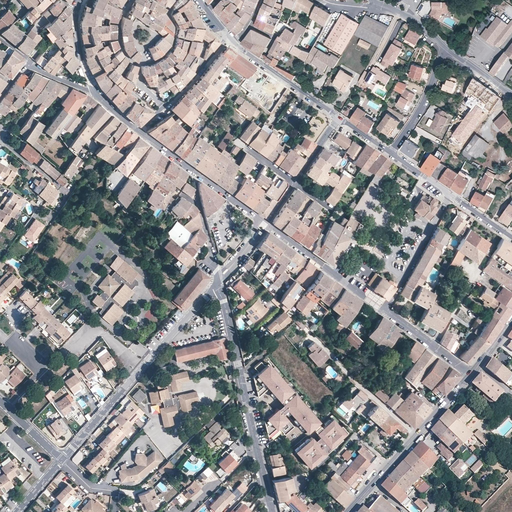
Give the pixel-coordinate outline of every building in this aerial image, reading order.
[(20,0),(24,4),(29,10),(32,6),(38,12),(42,10),(36,4),(38,2),(36,0),(20,0)] [(48,8),(55,17),(57,16),(65,6),(60,0),(58,0),(48,8)] [(100,9),(106,11),(109,4),(103,1),(104,0),(94,0),(92,6),(100,9)] [(181,10),(191,4),(189,1),(188,0),(185,0),(176,8),(174,6),(171,14),(177,10),(178,11),(181,10)] [(176,8),(185,0),(178,0),(174,6),(176,8)] [(235,0),(234,2),(239,6),(242,9),(245,2),(246,1),(244,0),(235,0)] [(294,9),(297,0),(285,0),(284,5),(294,9)] [(312,15),(317,5),(309,0),(297,0),(294,9),(293,9),(300,12),(302,9),(312,15)] [(433,0),(433,7),(430,13),(441,18),(444,12),(448,12),(449,2),(444,2),(443,0),(433,0)] [(39,2),(38,2),(36,4),(42,10),(42,9),(45,6),(40,1),(39,1),(39,2)] [(147,14),(150,9),(147,7),(141,4),(135,1),(132,7),(142,12),(147,14)] [(215,8),(221,15),(228,7),(222,1),(215,8)] [(228,24),(228,23),(238,14),(242,9),(239,6),(234,2),(234,1),(228,7),(221,15),(228,24)] [(246,10),(252,14),(255,7),(245,2),(242,9),(245,11),(246,10)] [(274,6),(265,2),(263,7),(272,12),(280,14),(282,15),(284,10),(282,10),(275,7),(274,6)] [(109,13),(118,16),(120,9),(109,4),(106,11),(109,13)] [(166,9),(158,4),(153,11),(151,16),(152,17),(152,16),(156,18),(159,14),(160,14),(164,13),(166,9)] [(188,20),(197,16),(191,4),(181,10),(182,11),(183,11),(188,20)] [(104,16),(108,17),(109,13),(106,11),(100,9),(92,6),(91,8),(85,5),(84,10),(95,13),(95,14),(99,15),(103,16),(104,16)] [(293,9),(294,9),(284,5),(282,10),(284,10),(292,13),(293,9)] [(329,19),(332,13),(322,7),(317,5),(312,15),(312,16),(320,21),(325,24),(326,25),(329,19)] [(28,11),(34,16),(38,12),(32,6),(29,10),(28,11)] [(65,6),(57,16),(61,20),(70,12),(71,11),(65,6)] [(139,19),(142,12),(132,7),(129,13),(130,13),(135,16),(136,16),(139,19)] [(272,12),(263,7),(259,18),(268,22),(277,26),(279,21),(282,15),(280,14),(278,18),(273,17),(273,16),(271,15),(272,12)] [(43,14),(50,22),(55,17),(48,8),(43,14)] [(240,21),(246,24),(251,15),(252,14),(246,10),(245,11),(242,9),(238,14),(242,17),(240,21)] [(7,10),(0,16),(0,31),(12,22),(16,19),(7,10)] [(80,20),(80,23),(94,24),(99,24),(99,19),(99,15),(95,14),(95,13),(84,10),(80,20)] [(175,20),(181,16),(178,11),(177,10),(171,14),(175,20)] [(24,16),(30,21),(33,18),(34,16),(28,11),(24,15),(24,16)] [(42,30),(51,41),(52,39),(60,35),(59,33),(70,26),(70,12),(61,20),(57,16),(55,17),(50,22),(42,30)] [(148,25),(152,17),(151,16),(147,14),(142,12),(139,19),(148,25)] [(108,17),(107,20),(116,21),(118,16),(109,13),(108,17)] [(173,26),(164,13),(160,14),(159,14),(156,18),(162,22),(161,25),(166,28),(172,36),(173,31),(172,31),(173,26)] [(228,23),(233,29),(237,25),(240,21),(242,17),(238,14),(228,23)] [(341,55),(360,24),(343,14),(324,44),(341,55)] [(162,22),(156,18),(152,16),(152,17),(148,25),(147,26),(149,27),(150,25),(157,30),(158,30),(161,25),(162,22)] [(193,27),(203,28),(197,16),(188,20),(184,22),(187,27),(193,27)] [(381,42),(388,28),(365,16),(355,34),(379,46),(381,42)] [(130,19),(128,18),(123,17),(121,26),(121,29),(128,30),(130,19)] [(487,28),(482,34),(499,47),(501,44),(502,45),(511,32),(511,20),(508,24),(498,17),(488,29),(487,28)] [(268,22),(259,18),(256,24),(265,29),(268,22)] [(242,30),(246,24),(240,21),(237,25),(233,29),(237,34),(242,30)] [(303,34),(306,28),(305,27),(296,21),(294,22),(291,26),(293,27),(296,28),(295,33),(296,34),(291,43),(295,45),(301,33),(303,34)] [(12,22),(0,31),(0,32),(15,45),(26,32),(12,22)] [(267,30),(266,32),(272,35),(274,32),(277,26),(268,22),(265,29),(267,30)] [(82,33),(89,32),(95,32),(103,31),(104,31),(107,28),(107,24),(99,24),(94,24),(80,23),(82,33)] [(170,44),(172,36),(166,28),(161,25),(158,30),(157,30),(157,31),(163,35),(162,37),(170,44)] [(59,33),(60,35),(62,38),(66,36),(70,37),(70,27),(70,26),(59,33)] [(416,45),(422,33),(412,26),(405,38),(416,45)] [(184,30),(185,27),(179,27),(177,36),(182,37),(184,30)] [(190,38),(193,27),(187,27),(185,27),(184,30),(182,37),(189,38),(190,38)] [(207,47),(212,50),(219,41),(204,28),(203,28),(193,27),(190,38),(189,38),(189,39),(190,39),(200,41),(201,37),(208,42),(207,47)] [(26,32),(15,45),(25,52),(30,46),(31,47),(40,36),(30,28),(26,32)] [(286,28),(281,37),(286,39),(291,43),(296,34),(295,33),(286,28)] [(269,43),(271,39),(258,32),(252,29),(246,38),(267,47),(269,43)] [(92,44),(91,38),(89,32),(82,33),(84,46),(92,44)] [(92,44),(98,42),(97,38),(99,38),(95,32),(89,32),(91,38),(92,44)] [(46,61),(42,67),(49,71),(49,72),(61,56),(61,55),(66,48),(71,51),(72,51),(72,44),(71,44),(70,44),(62,40),(63,39),(62,38),(60,35),(52,39),(59,48),(52,56),(51,55),(46,61)] [(163,52),(170,44),(162,37),(157,42),(155,44),(163,52)] [(267,47),(246,38),(242,44),(261,57),(263,53),(266,49),(267,47)] [(389,51),(398,56),(402,48),(399,46),(402,42),(395,38),(389,49),(390,50),(389,51)] [(112,51),(118,47),(116,39),(108,40),(112,51)] [(131,39),(121,41),(125,50),(130,46),(132,45),(131,39)] [(179,48),(184,50),(187,40),(182,39),(179,47),(179,48)] [(188,45),(198,48),(200,41),(190,39),(189,39),(188,45)] [(283,43),(278,39),(274,46),(280,49),(278,52),(284,55),(287,50),(281,46),(283,43)] [(303,50),(295,45),(291,43),(286,39),(283,43),(281,46),(287,50),(305,60),(310,52),(303,50)] [(358,44),(368,49),(371,44),(361,39),(358,44)] [(112,51),(108,40),(103,41),(105,46),(94,51),(94,52),(97,58),(105,54),(106,54),(112,51)] [(105,46),(103,41),(100,41),(98,42),(92,44),(84,46),(85,57),(94,52),(94,51),(105,46)] [(505,51),(489,72),(494,76),(496,73),(498,70),(509,55),(511,57),(511,43),(506,52),(505,51)] [(159,55),(163,52),(155,44),(152,46),(159,55)] [(130,46),(125,50),(129,56),(129,57),(136,49),(132,45),(130,46)] [(170,51),(175,56),(179,48),(179,47),(175,45),(172,50),(171,49),(170,51)] [(195,56),(198,48),(188,45),(186,52),(193,54),(194,55),(195,56)] [(0,49),(0,65),(4,60),(12,49),(9,46),(8,46),(4,52),(0,49)] [(153,59),(159,55),(152,46),(148,47),(148,48),(153,59)] [(247,79),(256,67),(250,63),(226,46),(221,53),(228,59),(225,62),(247,79)] [(280,49),(274,46),(271,52),(276,55),(275,57),(280,60),(284,55),(278,52),(280,49)] [(331,55),(315,46),(310,52),(305,60),(311,64),(312,63),(319,67),(318,68),(324,72),(328,64),(334,67),(340,58),(332,53),(331,55)] [(61,55),(61,56),(67,60),(70,56),(71,51),(66,48),(61,55)] [(175,56),(179,59),(184,52),(184,50),(179,48),(175,56)] [(5,74),(10,78),(25,59),(13,49),(12,49),(4,60),(12,65),(5,74)] [(136,49),(129,57),(135,61),(137,61),(140,53),(136,49)] [(118,61),(123,56),(120,50),(113,55),(115,58),(116,58),(118,61)] [(170,51),(166,55),(173,62),(171,63),(173,65),(179,59),(175,56),(170,51)] [(393,64),(398,56),(389,51),(389,52),(387,51),(381,63),(387,67),(390,62),(393,64)] [(97,58),(94,52),(85,57),(87,63),(97,58)] [(182,61),(187,66),(190,62),(194,55),(193,54),(186,52),(181,61),(182,61)] [(263,53),(261,57),(265,59),(276,67),(277,65),(280,60),(275,57),(276,55),(271,52),(268,56),(263,53)] [(224,63),(225,62),(228,59),(221,53),(210,67),(217,73),(220,69),(220,68),(223,65),(224,63)] [(99,63),(108,58),(106,56),(106,54),(105,54),(97,58),(99,63)] [(117,62),(118,61),(116,58),(115,58),(113,55),(108,59),(112,67),(117,62)] [(163,58),(168,65),(169,65),(171,63),(173,62),(166,55),(163,58)] [(61,56),(49,72),(53,74),(55,71),(60,64),(62,65),(62,66),(63,65),(67,60),(61,56)] [(78,61),(70,56),(67,60),(63,65),(70,72),(78,61)] [(118,72),(127,60),(123,56),(118,61),(117,62),(112,67),(112,68),(114,70),(117,73),(118,72)] [(87,63),(89,68),(99,63),(97,58),(87,63)] [(108,77),(114,70),(112,68),(112,67),(108,59),(108,58),(99,63),(89,68),(93,76),(103,70),(105,75),(108,77)] [(163,73),(165,76),(168,74),(170,73),(165,67),(168,65),(163,58),(157,62),(160,69),(160,70),(163,73)] [(177,67),(182,61),(181,61),(179,59),(173,65),(177,67)] [(4,60),(0,65),(0,70),(5,74),(12,65),(4,60)] [(176,68),(182,73),(187,66),(182,61),(177,67),(176,68)] [(154,77),(155,80),(156,80),(157,81),(165,76),(163,73),(156,77),(155,72),(160,70),(160,69),(157,62),(152,65),(153,75),(154,75),(154,77)] [(187,66),(194,72),(197,63),(194,62),(192,64),(190,62),(187,66)] [(173,71),(174,71),(176,68),(177,67),(173,65),(171,63),(169,65),(170,66),(171,65),(174,69),(173,70),(173,71)] [(135,73),(136,69),(137,66),(131,64),(128,69),(131,71),(135,73)] [(421,71),(423,72),(425,68),(413,64),(409,76),(419,79),(421,71)] [(140,66),(141,73),(142,73),(142,75),(153,75),(152,65),(140,66)] [(165,67),(170,73),(173,71),(173,70),(170,66),(169,65),(168,65),(165,67)] [(277,65),(276,67),(277,68),(293,79),(293,80),(296,75),(277,65)] [(182,73),(189,78),(194,72),(187,66),(182,73)] [(372,83),(375,77),(387,84),(391,76),(380,70),(376,68),(374,66),(369,73),(365,71),(359,81),(363,84),(364,83),(369,86),(370,86),(372,83)] [(217,73),(210,67),(201,77),(218,91),(218,90),(226,80),(226,79),(217,73)] [(174,71),(178,78),(180,76),(182,73),(176,68),(174,71)] [(511,68),(508,74),(503,82),(506,84),(511,75),(511,68)] [(136,73),(135,73),(131,71),(128,69),(124,76),(133,82),(136,73)] [(220,69),(217,73),(226,79),(227,77),(225,75),(226,73),(220,69)] [(341,69),(334,82),(343,87),(342,89),(346,92),(354,77),(341,69)] [(96,81),(105,75),(103,70),(93,76),(96,81)] [(111,80),(117,73),(114,70),(108,77),(111,80)] [(173,82),(178,89),(183,84),(178,78),(174,71),(173,71),(170,73),(168,74),(173,82)] [(41,76),(41,75),(33,72),(29,78),(28,79),(22,88),(20,90),(16,97),(7,109),(10,112),(12,109),(14,111),(23,100),(37,81),(41,76)] [(104,92),(111,99),(120,88),(126,80),(121,77),(117,73),(111,80),(113,82),(104,92)] [(178,78),(183,84),(189,78),(182,73),(180,76),(178,78)] [(22,88),(28,79),(21,74),(15,83),(22,88)] [(154,84),(154,85),(157,92),(173,82),(168,74),(165,76),(157,81),(156,80),(155,80),(155,82),(154,84)] [(48,78),(41,75),(41,76),(37,81),(23,100),(29,104),(48,78)] [(105,75),(96,81),(99,86),(108,77),(105,75)] [(148,85),(154,84),(155,82),(155,80),(154,77),(154,75),(153,75),(142,75),(143,78),(144,78),(146,82),(148,85)] [(442,89),(453,93),(458,79),(447,75),(445,80),(447,80),(446,85),(444,84),(442,89)] [(99,86),(104,92),(113,82),(111,80),(108,77),(99,86)] [(218,91),(201,77),(194,85),(204,95),(211,100),(218,91)] [(268,87),(265,84),(262,83),(263,81),(257,77),(253,82),(256,84),(252,89),(261,96),(268,87)] [(55,81),(48,78),(29,104),(27,107),(33,111),(34,111),(55,81)] [(501,98),(475,79),(467,92),(471,95),(467,104),(473,108),(453,135),(464,142),(486,110),(484,108),(486,106),(492,111),(501,98)] [(126,93),(127,91),(132,84),(126,80),(120,88),(125,92),(126,93)] [(62,84),(55,81),(34,111),(33,111),(18,131),(25,137),(36,120),(37,120),(32,116),(35,112),(37,114),(44,105),(46,106),(50,101),(52,98),(55,94),(56,93),(62,84)] [(407,85),(398,82),(394,89),(395,90),(403,94),(397,104),(405,108),(407,104),(409,105),(411,102),(416,94),(406,89),(407,85)] [(9,91),(16,97),(20,90),(22,88),(15,83),(10,90),(9,91)] [(63,99),(70,88),(62,84),(56,93),(55,94),(63,99)] [(204,95),(194,85),(189,90),(199,100),(204,95)] [(234,94),(238,89),(233,85),(228,91),(231,93),(232,92),(234,94)] [(80,100),(85,94),(71,87),(70,88),(63,99),(60,103),(63,105),(57,112),(53,118),(43,130),(52,137),(56,132),(59,128),(61,126),(72,112),(76,106),(80,100)] [(111,99),(116,104),(125,92),(120,88),(111,99)] [(199,100),(189,90),(184,95),(200,110),(202,112),(203,111),(210,101),(211,100),(204,95),(199,100)] [(3,115),(7,109),(16,97),(9,91),(0,103),(0,115),(1,113),(3,115)] [(134,101),(136,98),(127,91),(126,93),(125,92),(116,104),(116,105),(124,114),(124,113),(134,101)] [(220,92),(218,91),(211,100),(210,101),(212,102),(220,92)] [(92,107),(96,102),(96,101),(85,93),(85,94),(80,100),(88,107),(89,105),(92,107)] [(200,110),(184,95),(179,100),(196,116),(200,110)] [(251,114),(254,117),(259,111),(244,99),(243,100),(238,96),(234,100),(240,105),(237,108),(249,117),(251,114)] [(217,106),(219,108),(225,99),(223,97),(217,106)] [(83,113),(88,107),(80,100),(76,106),(83,113)] [(196,116),(179,100),(170,109),(173,112),(178,116),(181,119),(186,123),(191,127),(195,122),(197,119),(198,118),(196,116)] [(131,119),(142,107),(134,101),(124,113),(131,119)] [(95,129),(110,113),(106,110),(99,104),(94,111),(85,122),(85,123),(93,131),(95,129)] [(40,115),(46,106),(44,105),(37,114),(40,115)] [(152,112),(143,106),(142,107),(131,119),(139,125),(152,112)] [(366,130),(370,132),(376,122),(366,116),(367,113),(368,113),(359,107),(351,119),(366,130)] [(447,112),(440,108),(438,112),(439,112),(437,115),(434,121),(431,127),(440,132),(448,118),(444,116),(447,112)] [(79,118),(72,112),(61,126),(69,131),(78,119),(79,118)] [(366,116),(376,122),(377,119),(367,113),(366,116)] [(393,125),(396,127),(401,121),(389,113),(378,128),(387,134),(393,125)] [(494,122),(504,133),(511,125),(511,121),(504,113),(494,122)] [(173,121),(169,115),(157,124),(146,131),(154,137),(169,124),(173,121)] [(104,141),(120,122),(116,119),(113,116),(92,137),(94,138),(102,143),(104,141)] [(181,119),(178,116),(173,121),(169,124),(154,137),(161,142),(163,143),(181,127),(177,123),(181,119)] [(36,120),(25,137),(24,138),(30,143),(33,140),(44,124),(37,120),(36,120)] [(239,137),(247,143),(260,127),(251,121),(239,137)] [(113,142),(126,126),(120,122),(104,141),(111,145),(113,142)] [(187,132),(172,150),(178,155),(194,134),(196,131),(197,132),(199,130),(195,128),(198,124),(195,122),(191,127),(187,132)] [(84,141),(93,131),(85,123),(76,135),(84,141)] [(260,127),(247,143),(257,150),(271,130),(271,129),(263,124),(260,127)] [(390,136),(396,127),(393,125),(387,134),(390,136)] [(119,146),(131,131),(130,130),(126,126),(113,142),(119,146)] [(181,127),(163,143),(172,150),(187,132),(181,127)] [(271,130),(257,150),(262,154),(265,156),(273,144),(277,139),(280,135),(271,129),(271,130)] [(126,149),(137,135),(131,131),(119,146),(116,150),(123,154),(126,149)] [(217,146),(221,149),(224,145),(228,140),(231,135),(227,132),(217,146)] [(346,149),(351,141),(349,139),(339,132),(333,140),(346,149)] [(178,155),(182,157),(198,136),(194,134),(178,155)] [(473,155),(479,160),(483,154),(490,144),(476,134),(461,154),(470,160),(473,155)] [(83,142),(84,141),(76,135),(72,140),(67,147),(74,153),(83,142)] [(137,157),(148,144),(145,141),(137,135),(126,149),(137,157)] [(198,136),(182,157),(187,161),(193,165),(208,144),(205,142),(201,139),(198,136)] [(64,142),(67,147),(72,140),(68,137),(64,142)] [(299,145),(309,151),(315,143),(303,137),(299,145)] [(99,147),(102,143),(94,138),(93,140),(99,147)] [(420,148),(407,139),(400,149),(413,158),(420,148)] [(33,140),(30,143),(30,144),(33,146),(39,151),(40,153),(44,148),(33,140)] [(362,148),(351,141),(346,149),(345,152),(349,154),(348,156),(354,160),(362,148)] [(22,148),(19,152),(25,157),(32,148),(25,143),(22,148)] [(110,147),(102,143),(99,147),(94,153),(104,159),(113,148),(110,147)] [(299,150),(306,155),(307,154),(309,151),(299,145),(297,143),(296,143),(291,149),(297,153),(299,150)] [(361,167),(365,169),(378,152),(377,152),(365,143),(362,148),(354,160),(352,163),(361,167)] [(208,144),(193,165),(200,170),(204,173),(219,152),(208,144)] [(273,144),(265,156),(273,161),(278,154),(279,153),(281,150),(273,144)] [(221,149),(219,152),(220,153),(226,157),(228,154),(228,153),(223,149),(225,146),(224,145),(221,149)] [(234,154),(239,148),(235,145),(230,151),(234,154)] [(143,180),(160,154),(151,146),(128,177),(129,178),(139,186),(143,180)] [(432,153),(421,169),(428,173),(431,176),(432,174),(443,159),(447,150),(441,146),(436,155),(432,153)] [(32,148),(25,157),(31,162),(32,160),(37,154),(37,153),(32,148)] [(123,154),(116,150),(113,148),(104,159),(114,165),(123,154)] [(279,153),(298,167),(304,158),(297,153),(291,149),(290,148),(288,151),(286,153),(281,150),(279,153)] [(333,166),(340,156),(324,148),(318,156),(330,164),(333,166)] [(137,157),(126,149),(123,154),(114,165),(111,170),(114,172),(117,168),(124,174),(137,157)] [(238,162),(244,152),(242,150),(234,159),(238,162)] [(443,159),(432,174),(452,187),(460,173),(445,164),(452,152),(447,150),(443,159)] [(227,160),(229,156),(230,155),(228,154),(226,157),(220,153),(219,152),(204,173),(214,181),(215,181),(227,160)] [(246,171),(255,159),(254,159),(244,152),(238,162),(236,167),(245,173),(246,171)] [(365,169),(374,173),(378,176),(379,175),(390,160),(378,152),(365,169)] [(278,154),(273,161),(280,166),(291,174),(294,174),(298,167),(279,153),(278,154)] [(37,154),(32,160),(37,164),(38,165),(42,158),(37,154)] [(75,154),(62,173),(69,178),(82,159),(79,158),(80,157),(75,154)] [(143,180),(152,187),(152,186),(169,160),(160,154),(143,180)] [(236,167),(238,162),(234,159),(229,156),(227,160),(215,181),(225,188),(231,177),(236,167)] [(330,164),(318,156),(316,158),(312,164),(336,181),(339,177),(331,171),(334,167),(330,164)] [(42,158),(38,165),(48,173),(53,168),(42,158)] [(171,182),(178,167),(178,166),(169,160),(152,186),(163,195),(171,182)] [(390,160),(379,175),(382,177),(388,169),(387,168),(392,162),(390,160)] [(83,168),(88,173),(88,172),(93,166),(88,162),(83,168)] [(9,163),(7,167),(15,172),(17,169),(9,163)] [(336,181),(312,164),(305,174),(312,178),(320,184),(326,188),(329,191),(336,181)] [(266,187),(270,180),(262,175),(267,168),(264,166),(256,178),(254,181),(255,182),(259,184),(260,183),(266,187)] [(15,172),(7,167),(6,167),(0,176),(0,183),(1,184),(2,182),(4,178),(9,182),(15,172)] [(183,179),(187,174),(178,167),(171,182),(175,185),(178,187),(183,179)] [(359,171),(371,177),(374,173),(365,169),(361,167),(359,171)] [(53,168),(48,173),(55,179),(60,173),(53,168)] [(495,178),(499,180),(501,176),(497,174),(496,175),(492,172),(493,171),(489,169),(487,173),(495,178)] [(236,196),(242,201),(254,183),(252,183),(254,181),(256,178),(246,171),(245,173),(243,176),(245,176),(241,182),(240,183),(232,194),(236,196)] [(327,200),(332,204),(335,199),(350,178),(342,172),(339,177),(336,181),(329,191),(326,195),(324,198),(327,200)] [(487,173),(486,172),(482,180),(480,184),(479,186),(486,190),(491,182),(492,183),(495,178),(487,173)] [(60,173),(55,179),(62,185),(66,181),(66,180),(61,175),(60,173)] [(370,180),(369,180),(378,185),(383,177),(382,177),(379,175),(378,176),(374,173),(371,177),(370,180)] [(460,173),(452,187),(462,194),(470,180),(460,173)] [(263,191),(275,200),(282,190),(286,184),(286,181),(275,174),(270,180),(266,187),(263,190),(263,191)] [(231,177),(225,188),(226,189),(232,194),(240,183),(236,181),(231,177)] [(131,196),(139,186),(129,178),(121,188),(131,196)] [(320,184),(312,178),(310,181),(318,187),(320,184)] [(409,191),(410,192),(410,191),(417,179),(415,178),(410,186),(411,187),(409,191)] [(38,194),(46,183),(41,179),(39,182),(37,185),(33,190),(38,194)] [(182,191),(190,196),(193,190),(186,182),(186,181),(183,179),(178,187),(180,189),(182,191)] [(66,181),(62,185),(59,189),(62,191),(65,187),(64,187),(68,182),(66,181)] [(160,200),(165,203),(165,202),(166,203),(170,197),(169,196),(171,193),(175,185),(171,182),(163,195),(160,200)] [(206,215),(224,199),(200,182),(198,183),(202,204),(204,212),(205,216),(206,215)] [(43,198),(52,187),(46,183),(38,194),(43,198)] [(248,205),(251,207),(263,191),(263,190),(254,183),(242,201),(248,205)] [(149,207),(154,211),(160,200),(163,195),(152,186),(152,187),(146,199),(151,203),(149,207)] [(47,205),(58,191),(52,187),(43,198),(46,201),(44,203),(47,205)] [(121,188),(115,196),(123,206),(124,206),(131,196),(121,188)] [(284,205),(292,211),(304,194),(297,189),(294,189),(288,199),(284,205)] [(486,195),(479,208),(486,213),(496,194),(488,190),(488,191),(486,195)] [(264,216),(275,200),(263,191),(251,207),(264,216)] [(477,205),(476,206),(479,208),(486,195),(477,191),(471,201),(477,205)] [(3,199),(17,208),(23,199),(12,192),(9,197),(5,195),(3,199)] [(286,232),(288,234),(301,214),(312,200),(304,194),(293,211),(280,228),(286,232)] [(416,211),(421,214),(428,219),(439,205),(436,203),(437,201),(434,198),(433,200),(428,197),(427,198),(423,195),(413,209),(416,211)] [(184,217),(185,216),(194,205),(191,204),(181,197),(180,199),(176,202),(171,208),(171,209),(179,217),(181,214),(184,217)] [(12,216),(17,208),(3,199),(1,202),(4,204),(1,209),(10,215),(12,216)] [(38,205),(31,200),(30,202),(35,206),(32,211),(34,212),(38,205)] [(312,200),(301,214),(310,220),(313,216),(316,212),(320,206),(312,200)] [(511,203),(501,217),(510,224),(511,220),(511,203)] [(189,220),(197,211),(198,210),(194,205),(185,216),(189,220)] [(272,222),(280,228),(292,211),(284,205),(272,222)] [(0,220),(4,224),(10,215),(1,209),(0,210),(0,220)] [(171,209),(169,211),(177,219),(179,217),(171,209)] [(177,221),(166,234),(182,248),(190,238),(199,228),(201,225),(197,211),(189,220),(183,225),(180,223),(177,221)] [(288,234),(296,240),(310,220),(301,214),(288,234)] [(348,237),(350,232),(352,233),(355,228),(358,222),(359,220),(350,214),(347,219),(323,259),(333,266),(349,237),(348,237)] [(448,227),(457,215),(455,214),(447,227),(448,227)] [(462,238),(463,238),(468,228),(463,225),(465,221),(457,215),(448,227),(448,228),(457,234),(462,238)] [(296,240),(310,250),(317,238),(314,235),(319,227),(313,223),(317,218),(313,216),(310,220),(296,240)] [(310,250),(323,259),(347,219),(343,217),(339,225),(332,221),(324,234),(321,232),(317,238),(310,250)] [(449,241),(444,238),(447,233),(437,226),(432,236),(431,238),(442,244),(446,246),(447,244),(449,241)] [(200,246),(206,238),(206,236),(204,234),(199,228),(191,238),(194,241),(199,245),(200,246)] [(489,242),(468,228),(463,238),(483,252),(489,242)] [(255,262),(248,271),(249,271),(258,280),(263,274),(284,244),(268,231),(257,246),(263,251),(256,261),(255,262)] [(191,256),(182,248),(166,234),(159,243),(173,255),(169,260),(180,270),(191,256)] [(182,248),(191,256),(197,250),(195,249),(191,245),(194,241),(191,238),(182,248)] [(442,244),(431,238),(428,243),(439,250),(440,247),(442,244)] [(477,263),(483,252),(463,238),(456,249),(464,254),(477,263)] [(511,247),(507,244),(508,242),(502,238),(497,247),(491,257),(504,266),(511,255),(511,250),(511,249),(511,247)] [(439,250),(428,243),(425,249),(436,255),(439,250)] [(284,244),(263,274),(273,281),(278,273),(295,251),(284,244)] [(436,255),(425,249),(421,255),(432,262),(436,255)] [(456,249),(455,252),(452,257),(451,259),(456,262),(456,263),(458,264),(464,254),(456,249)] [(283,278),(291,285),(294,280),(289,275),(292,271),(302,257),(295,251),(278,273),(284,278),(283,278)] [(421,255),(405,284),(416,291),(420,285),(432,262),(421,255)] [(115,271),(124,261),(118,256),(109,266),(115,271)] [(248,257),(242,265),(247,269),(248,271),(255,262),(248,257)] [(295,278),(306,286),(318,269),(302,257),(292,271),(297,275),(295,278)] [(511,289),(511,271),(504,266),(491,257),(482,269),(495,278),(511,289)] [(453,269),(456,263),(456,262),(451,259),(449,263),(447,266),(452,269),(453,269)] [(444,260),(441,266),(442,267),(446,269),(446,268),(447,266),(449,263),(444,260)] [(99,307),(100,307),(101,305),(103,307),(102,308),(99,312),(102,315),(101,316),(111,325),(123,311),(117,306),(116,305),(118,303),(119,304),(121,306),(134,292),(131,289),(127,286),(129,283),(133,287),(134,285),(137,285),(137,281),(133,278),(138,273),(124,261),(115,271),(110,276),(107,274),(98,286),(103,290),(98,296),(96,294),(91,300),(99,307)] [(209,277),(198,268),(181,289),(171,301),(178,308),(182,311),(209,277)] [(25,282),(19,277),(18,279),(8,270),(0,278),(0,287),(5,292),(14,283),(19,288),(25,282)] [(315,299),(317,296),(331,278),(320,271),(295,306),(304,314),(308,308),(310,310),(311,311),(312,311),(313,310),(313,309),(315,306),(312,304),(315,299)] [(395,287),(396,284),(389,279),(388,282),(374,272),(366,283),(372,288),(372,289),(386,299),(395,287)] [(254,294),(237,278),(230,285),(247,301),(254,294)] [(321,299),(334,281),(331,278),(317,296),(321,299)] [(291,285),(279,300),(282,304),(283,304),(287,308),(303,288),(294,280),(291,285)] [(336,300),(344,288),(334,281),(321,299),(331,307),(336,300)] [(490,315),(501,323),(502,323),(511,307),(511,292),(498,283),(493,292),(485,286),(483,291),(482,290),(479,295),(484,299),(483,300),(481,303),(485,305),(486,303),(495,309),(497,305),(501,308),(496,316),(492,313),(490,315)] [(405,284),(400,293),(411,300),(416,291),(405,284)] [(416,291),(411,300),(425,307),(429,301),(431,297),(433,293),(433,292),(420,285),(416,291)] [(353,295),(344,288),(336,300),(331,307),(339,314),(353,295)] [(34,299),(24,290),(18,296),(28,305),(33,299),(34,299)] [(281,307),(283,304),(282,304),(279,300),(277,298),(276,297),(273,294),(268,298),(279,308),(281,307)] [(361,301),(353,295),(339,314),(335,318),(344,326),(361,301)] [(37,303),(34,299),(33,299),(28,305),(34,311),(36,314),(43,307),(45,305),(40,300),(37,303)] [(247,313),(255,321),(267,310),(257,299),(245,310),(247,313)] [(422,313),(418,320),(438,330),(448,311),(429,301),(425,307),(422,313)] [(239,310),(245,305),(242,302),(236,306),(239,310)] [(36,314),(34,316),(33,317),(39,323),(38,324),(41,327),(52,315),(43,307),(36,314)] [(281,327),(290,319),(284,312),(283,311),(266,327),(270,331),(278,324),(281,327)] [(253,323),(255,321),(247,313),(246,315),(253,323)] [(61,324),(52,315),(41,327),(43,330),(44,328),(51,334),(59,326),(61,324)] [(391,323),(381,315),(377,321),(375,320),(369,329),(370,330),(367,335),(372,339),(367,346),(372,349),(373,348),(391,323)] [(478,335),(488,342),(489,340),(495,332),(501,323),(490,315),(490,316),(486,322),(481,329),(478,335)] [(391,323),(373,348),(382,354),(391,341),(393,342),(394,340),(395,340),(399,335),(397,333),(400,330),(391,323)] [(70,332),(61,324),(59,326),(51,334),(50,335),(58,344),(70,332)] [(272,335),(281,327),(278,324),(270,331),(266,327),(265,327),(272,335)] [(362,341),(350,330),(344,338),(355,348),(362,341)] [(447,330),(440,343),(449,349),(453,340),(456,335),(447,330)] [(487,343),(488,342),(478,335),(459,357),(469,364),(487,343)] [(217,360),(228,357),(224,337),(174,350),(176,362),(215,353),(217,360)] [(414,340),(403,354),(413,361),(423,347),(414,340)] [(457,342),(453,340),(449,349),(452,352),(457,342)] [(319,358),(322,362),(328,357),(323,351),(314,341),(307,347),(311,351),(307,354),(314,362),(319,358)] [(107,351),(105,348),(95,355),(97,358),(107,351)] [(403,377),(405,379),(414,386),(419,380),(436,356),(433,354),(425,348),(405,374),(403,377)] [(107,351),(97,358),(106,370),(109,367),(108,366),(111,365),(111,366),(113,365),(114,366),(117,364),(107,351)] [(446,365),(446,363),(438,358),(436,356),(419,380),(429,388),(446,365)] [(488,369),(507,384),(511,377),(511,372),(495,358),(488,369)] [(89,360),(79,367),(88,379),(95,374),(96,376),(99,374),(89,360)] [(297,399),(292,393),(289,391),(285,386),(286,385),(277,374),(276,375),(271,369),(266,364),(264,365),(260,361),(253,367),(257,372),(252,377),(256,393),(265,385),(268,388),(271,392),(278,400),(283,406),(289,412),(292,416),(293,417),(297,421),(306,432),(311,428),(317,423),(319,422),(314,416),(313,417),(309,413),(305,408),(306,407),(298,398),(297,399)] [(0,382),(5,378),(11,372),(8,369),(9,368),(5,364),(4,365),(2,363),(0,364),(0,382)] [(25,375),(16,366),(11,372),(5,378),(7,380),(8,379),(15,385),(25,375)] [(430,390),(439,398),(460,374),(450,367),(443,375),(430,390)] [(189,381),(186,371),(171,374),(170,372),(162,374),(163,379),(155,380),(157,390),(148,392),(151,403),(162,401),(164,407),(159,408),(163,427),(174,424),(171,416),(178,415),(177,412),(181,411),(181,412),(191,409),(190,403),(198,401),(196,391),(177,395),(177,397),(172,398),(170,392),(182,389),(180,383),(189,381)] [(77,378),(74,374),(64,381),(74,394),(84,387),(77,378)] [(505,392),(483,374),(474,384),(478,388),(482,391),(485,394),(494,401),(496,402),(505,392)] [(377,387),(373,393),(374,393),(382,400),(413,427),(422,417),(402,399),(393,391),(388,397),(377,387)] [(136,392),(143,400),(146,396),(139,389),(136,392)] [(361,403),(367,397),(359,390),(351,399),(347,395),(340,403),(348,409),(351,405),(355,409),(354,411),(358,414),(365,407),(361,403)] [(402,399),(422,417),(430,408),(410,390),(402,399)] [(139,403),(143,400),(136,392),(132,396),(139,403)] [(67,394),(55,403),(64,414),(71,409),(72,411),(75,409),(71,404),(68,400),(68,399),(70,398),(67,394)] [(494,401),(485,394),(483,397),(492,404),(494,401)] [(277,407),(274,404),(271,406),(264,398),(259,403),(263,418),(267,435),(277,426),(280,429),(284,434),(293,427),(277,407)] [(144,413),(131,400),(119,413),(121,414),(131,424),(134,422),(139,428),(144,423),(138,417),(140,415),(140,416),(144,413)] [(283,406),(278,400),(274,404),(277,407),(278,406),(281,408),(283,406)] [(348,409),(340,403),(337,406),(339,407),(345,412),(348,409)] [(405,436),(408,432),(393,419),(376,405),(367,415),(388,433),(394,426),(405,436)] [(465,406),(455,415),(465,425),(474,415),(472,413),(473,411),(472,410),(471,410),(470,410),(465,406)] [(450,409),(441,420),(465,443),(473,451),(475,448),(467,440),(474,433),(465,425),(455,415),(450,409)] [(113,419),(111,422),(112,423),(115,426),(122,433),(123,433),(131,424),(121,414),(115,420),(113,419)] [(65,430),(68,428),(60,417),(58,419),(57,418),(47,425),(56,438),(60,435),(58,433),(62,431),(63,433),(64,434),(67,432),(65,430)] [(335,444),(334,443),(340,438),(340,437),(342,435),(343,435),(346,433),(340,426),(339,427),(332,419),(329,421),(324,425),(321,428),(319,426),(313,430),(319,436),(314,440),(311,437),(308,439),(305,442),(299,447),(295,451),(309,467),(319,458),(325,454),(331,448),(335,444)] [(432,430),(455,453),(458,450),(461,453),(467,447),(464,444),(465,443),(441,420),(432,430)] [(218,427),(214,422),(208,428),(210,430),(202,437),(211,446),(215,443),(216,444),(217,444),(219,443),(220,442),(219,440),(224,435),(225,436),(226,436),(229,434),(222,427),(220,428),(218,427)] [(112,429),(106,435),(111,440),(113,441),(116,444),(117,445),(119,443),(117,441),(115,439),(122,433),(115,426),(112,429)] [(271,437),(280,429),(277,426),(267,435),(268,440),(271,437)] [(124,434),(123,433),(122,433),(115,439),(117,441),(124,434)] [(98,444),(99,445),(108,454),(110,451),(109,451),(107,449),(113,441),(111,440),(106,435),(105,436),(102,440),(100,441),(98,444)] [(116,444),(113,441),(107,449),(109,451),(116,444)] [(439,458),(423,442),(413,453),(416,455),(430,469),(439,458)] [(454,456),(442,443),(438,448),(442,452),(441,453),(449,461),(454,456)] [(93,456),(100,463),(108,454),(99,445),(96,448),(97,449),(94,451),(95,452),(92,455),(93,456)] [(358,475),(368,464),(370,462),(368,461),(372,456),(364,449),(363,450),(360,447),(356,451),(359,453),(352,461),(349,458),(346,463),(348,465),(347,466),(343,462),(338,468),(330,460),(326,464),(328,466),(334,471),(350,485),(355,479),(358,475)] [(346,460),(351,454),(346,449),(341,455),(346,460)] [(139,479),(162,460),(154,450),(146,457),(143,453),(134,461),(137,464),(133,467),(126,468),(124,462),(120,465),(120,469),(118,470),(120,482),(134,480),(134,482),(137,482),(136,480),(139,479)] [(228,453),(225,450),(220,455),(223,458),(218,463),(226,472),(237,462),(230,455),(228,453)] [(230,455),(237,462),(241,458),(234,451),(230,455)] [(134,461),(143,453),(135,452),(134,461)] [(276,453),(271,454),(274,466),(271,467),(273,476),(284,473),(281,456),(280,456),(277,457),(276,453)] [(416,455),(413,453),(405,462),(422,478),(427,472),(430,475),(433,472),(430,469),(416,455)] [(100,463),(101,465),(110,456),(109,455),(108,454),(100,463)] [(100,463),(93,456),(90,460),(84,466),(91,472),(100,463)] [(461,469),(466,465),(460,459),(450,469),(460,479),(466,473),(461,469)] [(4,472),(9,479),(16,474),(17,475),(20,473),(11,460),(10,460),(2,466),(0,467),(4,472)] [(174,465),(169,460),(161,467),(168,474),(172,471),(170,469),(174,465)] [(478,471),(485,463),(482,460),(474,467),(478,471)] [(422,478),(405,462),(398,470),(411,483),(413,485),(424,496),(432,488),(422,478)] [(334,471),(328,466),(323,471),(325,472),(329,476),(334,471)] [(411,483),(398,470),(395,473),(390,479),(406,494),(413,485),(411,483)] [(344,490),(349,486),(350,485),(334,471),(329,476),(344,490)] [(0,494),(0,495),(7,491),(6,489),(13,484),(9,479),(4,472),(0,475),(0,494)] [(183,485),(185,488),(191,482),(188,479),(189,478),(183,472),(179,476),(185,482),(183,485)] [(209,479),(204,473),(202,472),(200,474),(206,481),(209,479)] [(343,505),(351,496),(344,490),(329,476),(325,472),(321,477),(325,480),(324,482),(320,478),(317,482),(315,485),(322,491),(322,490),(323,489),(334,498),(337,500),(335,503),(339,506),(341,504),(343,506),(343,505)] [(200,474),(197,477),(202,481),(202,482),(203,483),(206,481),(200,474)] [(273,486),(277,500),(277,503),(283,501),(292,491),(291,491),(293,489),(290,476),(272,480),(273,486)] [(357,484),(357,481),(355,479),(350,485),(349,486),(352,489),(357,484)] [(406,494),(390,479),(383,486),(406,508),(412,501),(406,494)] [(185,488),(188,491),(184,494),(188,499),(200,487),(193,480),(191,482),(185,488)] [(65,483),(53,495),(55,496),(67,484),(65,483)] [(67,484),(55,496),(60,501),(61,502),(70,494),(74,490),(67,484)] [(227,501),(228,503),(231,500),(229,498),(231,496),(233,494),(226,487),(219,494),(227,501)] [(151,497),(148,490),(137,495),(140,502),(142,501),(146,511),(155,507),(153,503),(157,502),(155,496),(151,497)] [(288,505),(292,509),(294,507),(301,500),(297,496),(294,494),(292,491),(283,501),(277,503),(278,506),(280,506),(284,509),(288,505)] [(61,502),(67,507),(75,498),(70,494),(61,502)] [(178,494),(170,502),(173,505),(178,501),(181,504),(184,501),(178,494)] [(214,511),(216,511),(227,501),(219,494),(218,494),(208,505),(210,508),(213,511),(214,511)] [(376,503),(370,510),(371,511),(400,511),(390,504),(382,496),(376,503)] [(81,509),(84,511),(103,511),(104,510),(101,508),(93,502),(89,499),(81,509)] [(420,499),(415,503),(421,509),(423,511),(427,507),(420,499)] [(96,500),(93,502),(101,508),(103,506),(96,500)] [(320,511),(312,504),(310,502),(306,505),(308,506),(307,507),(301,500),(294,507),(292,509),(295,511),(294,511),(320,511)] [(373,500),(367,508),(370,510),(376,503),(373,500)] [(60,501),(51,510),(53,511),(62,511),(67,507),(61,502),(60,501)] [(320,511),(323,509),(315,502),(312,504),(320,511)] [(235,509),(234,508),(232,510),(230,511),(247,511),(249,509),(248,509),(249,507),(247,505),(246,506),(242,503),(235,509)]
